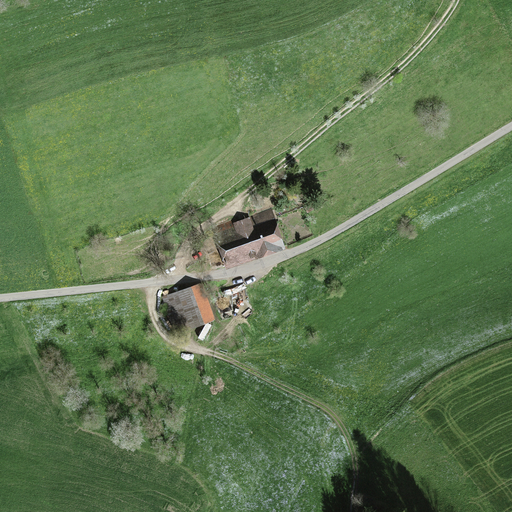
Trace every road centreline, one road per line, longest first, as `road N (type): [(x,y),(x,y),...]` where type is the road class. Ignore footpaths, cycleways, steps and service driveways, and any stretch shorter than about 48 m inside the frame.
road 1 (unclassified): [(511,125),(268,262),(213,276),(0,297)]
road 2 (track): [(182,279),(195,235),(393,73),(456,0)]
road 3 (track): [(353,511),(355,463),(332,413),(229,359),(170,339),(155,321),(151,282)]
